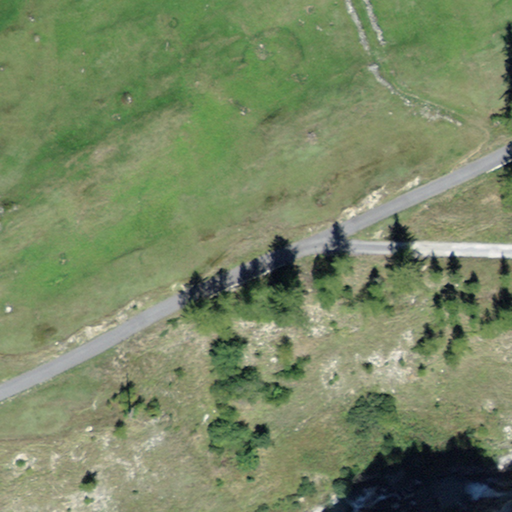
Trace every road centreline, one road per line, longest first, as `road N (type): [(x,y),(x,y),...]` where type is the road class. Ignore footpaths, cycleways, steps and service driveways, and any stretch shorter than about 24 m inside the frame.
road 1 (unclassified): [(0,390),(511,150)]
road 2 (track): [(308,243),(511,250)]
